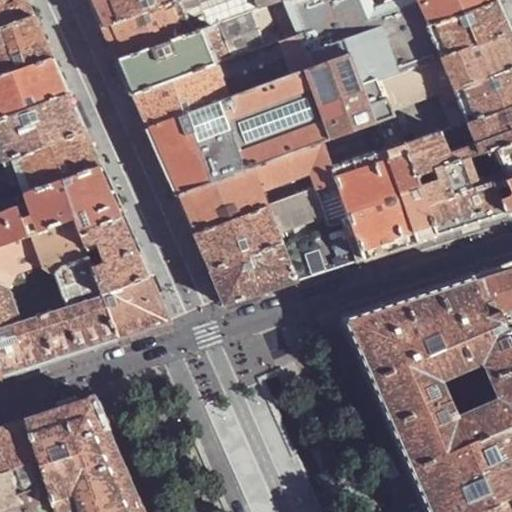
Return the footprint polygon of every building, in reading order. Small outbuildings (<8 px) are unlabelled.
[(0,0),(0,29),(34,17),(26,0),(0,0)] [(88,0),(95,15),(102,29),(180,1),(181,0),(88,0)] [(181,0),(180,1),(194,33),(200,31),(262,8),(258,0),(181,0)] [(284,0),(258,0),(262,8),(285,1),(284,0)] [(286,0),(285,1),(299,35),(314,68),(365,49),(426,27),(429,26),(418,0),(394,0),(375,7),(372,0),(286,0)] [(418,0),(429,26),(499,0),(418,0)] [(429,26),(426,27),(440,58),(511,31),(511,28),(505,12),(499,0),(429,26)] [(180,1),(102,29),(117,62),(194,33),(180,1)] [(262,8),(200,31),(214,65),(244,55),(299,35),(285,1),(262,8)] [(0,77),(53,59),(42,34),(34,17),(0,29),(0,77)] [(426,27),(365,49),(379,80),(393,75),(421,65),(425,63),(440,58),(426,27)] [(117,62),(132,95),(214,65),(200,31),(194,33),(117,62)] [(511,31),(440,58),(453,90),(511,69),(511,31)] [(299,35),(244,55),(259,88),(314,68),(299,35)] [(365,49),(314,68),(259,88),(228,99),(146,129),(176,196),(253,167),(322,142),(372,123),(391,116),(392,113),(379,80),(365,49)] [(244,55),(214,65),(228,99),(259,88),(244,55)] [(440,58),(425,63),(438,96),(453,90),(440,58)] [(0,119),(68,94),(53,59),(0,77),(0,119)] [(214,65),(132,95),(146,129),(228,99),(214,65)] [(421,65),(393,75),(397,85),(425,75),(421,65)] [(511,69),(453,90),(465,121),(511,104),(511,69)] [(453,90),(438,96),(450,126),(465,121),(453,90)] [(68,94),(0,119),(0,157),(1,162),(2,161),(11,158),(85,131),(68,94)] [(438,96),(392,113),(391,116),(402,142),(403,144),(438,131),(450,126),(438,96)] [(511,104),(465,121),(469,131),(472,138),(474,144),(465,148),(447,154),(438,131),(403,144),(414,174),(468,155),(491,147),(511,139),(511,104)] [(391,116),(372,123),(383,149),(402,142),(391,116)] [(465,121),(450,126),(454,136),(469,131),(465,121)] [(372,123),(322,142),(332,169),(383,149),(372,123)] [(85,131),(11,158),(24,194),(100,166),(85,131)] [(472,138),(462,141),(465,148),(474,144),(472,138)] [(511,139),(491,147),(502,170),(504,177),(507,176),(511,174),(511,139)] [(253,167),(176,196),(192,233),(267,205),(261,188),(311,170),(319,186),(336,180),(332,169),(322,142),(253,167)] [(402,142),(383,149),(418,242),(438,236),(426,206),(414,174),(403,144),(402,142)] [(383,149),(332,169),(336,180),(366,260),(418,242),(383,149)] [(468,155),(414,174),(426,206),(504,177),(502,170),(487,174),(476,178),(471,165),(468,155)] [(1,162),(0,162),(0,181),(8,179),(2,161),(1,162)] [(483,161),(471,165),(476,178),(487,174),(483,161)] [(100,166),(24,194),(27,204),(0,213),(0,245),(59,224),(73,219),(78,233),(89,230),(123,218),(100,166)] [(319,186),(311,170),(261,188),(267,205),(319,186)] [(511,174),(507,176),(510,183),(511,188),(511,193),(502,198),(508,213),(511,211),(511,174)] [(438,236),(508,213),(502,198),(497,188),(510,183),(507,176),(504,177),(426,206),(438,236)] [(267,205),(282,241),(294,237),(290,227),(323,215),(327,224),(342,218),(357,262),(366,260),(336,180),(319,186),(267,205)] [(267,205),(192,233),(209,270),(255,252),(280,242),(282,241),(267,205)] [(148,274),(123,218),(89,230),(96,252),(86,255),(100,294),(148,274)] [(280,242),(296,282),(357,262),(342,218),(327,224),(294,237),(282,241),(280,242)] [(0,376),(0,377),(116,340),(100,294),(86,255),(79,235),(65,240),(59,224),(0,245),(0,376)] [(280,242),(255,252),(270,290),(296,282),(280,242)] [(255,252),(209,270),(224,305),(270,290),(255,252)] [(511,263),(475,275),(490,315),(502,311),(510,331),(511,331),(511,330),(511,263)] [(148,274),(100,294),(116,340),(170,322),(148,274)] [(475,275),(343,318),(389,425),(449,399),(442,381),(483,363),(490,380),(511,370),(511,334),(511,331),(510,331),(502,311),(490,315),(475,275)] [(449,399),(389,425),(427,511),(471,511),(504,498),(511,494),(511,370),(490,380),(498,398),(457,416),(449,399)] [(58,511),(76,506),(78,511),(142,511),(92,397),(23,420),(53,511),(58,511)] [(192,423),(186,409),(175,413),(182,427),(192,423)] [(53,511),(23,420),(0,427),(0,511),(53,511)] [(363,426),(350,432),(357,450),(371,444),(363,426)] [(509,511),(504,498),(471,511),(509,511)]
